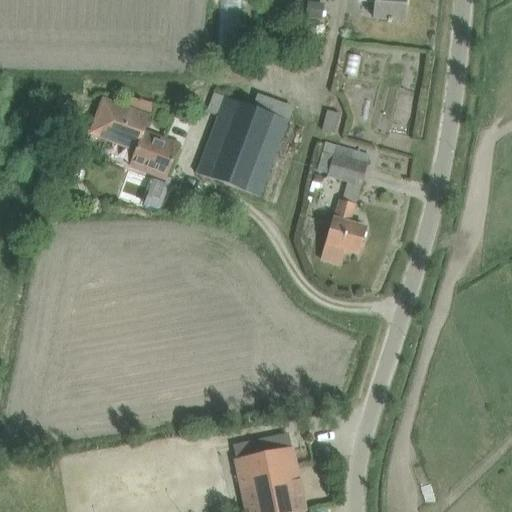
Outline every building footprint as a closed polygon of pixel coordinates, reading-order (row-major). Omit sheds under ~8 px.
[(250,0),(219,0),(216,55),(246,57),(250,0)] [(375,0),(376,2),(374,19),(403,22),(404,0),(375,0)] [(290,3),(288,14),(298,15),(299,5),(290,3)] [(308,3),(306,17),(320,19),(322,5),(308,3)] [(196,174),(259,198),(288,121),(214,93),(207,112),(218,116),(196,174)] [(130,165),(148,172),(167,179),(179,147),(127,128),(133,112),(102,100),(88,137),(134,155),(130,165)] [(321,131),(334,134),(339,113),(326,110),(321,131)] [(326,144),(318,172),(328,175),(328,177),(346,182),(361,186),(367,165),(369,156),(336,147),(326,144)] [(335,220),(323,261),(340,266),(344,251),(358,255),(365,228),(350,224),(355,207),(340,202),(335,220)] [(273,452),(237,459),(247,511),(305,511),(292,448),(273,452)]
